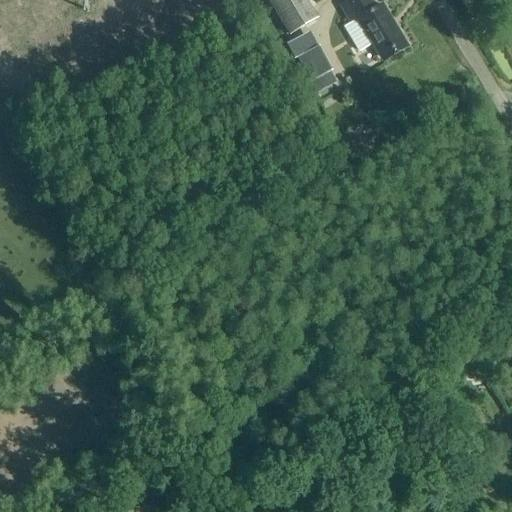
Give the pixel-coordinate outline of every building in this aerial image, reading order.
[(269,0),(289,34),(317,18),(306,0),(269,0)] [(359,53),(373,45),(380,58),(404,44),(382,5),(375,9),(370,0),(350,0),(340,6),(351,24),(344,27),(359,53)] [(319,46),(297,58),(309,83),(332,70),(319,46)] [(352,139),(351,151),(366,152),(367,140),(352,139)] [(473,350),(464,352),(471,376),(480,374),(473,350)] [(2,486),(0,487),(0,511),(9,511),(17,508),(2,486)]
